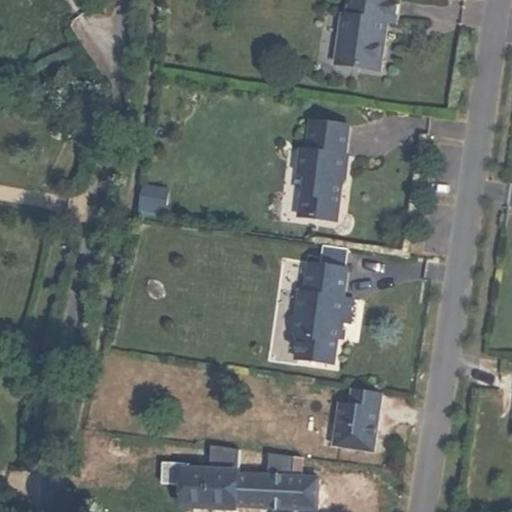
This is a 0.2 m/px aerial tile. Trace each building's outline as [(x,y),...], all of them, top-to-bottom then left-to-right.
[(346,14),(339,64),(384,70),(389,35),(386,35),(388,21),(390,22),(398,23),(400,0),(352,0),(351,15),(346,14)] [(308,175),(303,217),(341,222),(346,180),(349,180),(352,156),(349,156),(353,126),(315,122),(311,151),(305,151),(302,174),(308,175)] [(166,191),(146,187),(142,208),(162,211),(166,191)] [(171,192),(166,191),(162,211),(142,208),(142,207),(141,211),(164,215),(165,212),(168,212),(171,192)] [(300,360),(338,365),(344,323),(352,324),(356,301),(347,299),(351,270),(312,264),(308,294),(303,293),(300,316),(290,320),(297,338),(303,338),(300,360)] [(386,395),(356,391),(354,406),(344,404),(338,448),(378,453),(386,395)] [(235,475),(233,506),(251,507),(253,476),(235,475)] [(253,476),(251,507),(270,508),(272,477),(253,476)] [(272,477),(270,508),(321,511),(322,480),(272,477)]
